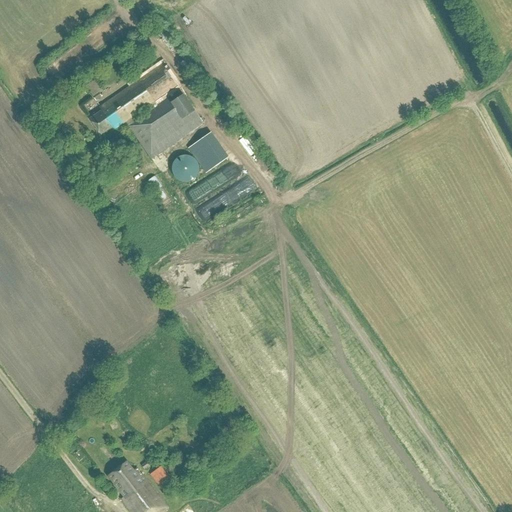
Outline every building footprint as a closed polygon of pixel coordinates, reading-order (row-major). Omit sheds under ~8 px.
[(66,57),(52,73),(61,80),(75,64),(66,57)] [(114,130),(125,122),(130,118),(142,110),(153,102),(154,102),(176,87),(161,65),(99,108),(101,111),(90,119),(100,135),(112,127),(114,130)] [(157,107),(154,102),(153,102),(142,110),(145,115),(134,123),(130,118),(125,122),(151,160),(203,125),(182,95),(171,103),(168,99),(157,107)] [(210,133),(188,148),(206,174),(228,158),(210,133)] [(173,163),(172,168),(172,173),(175,179),(180,182),(186,182),(190,181),(195,178),(198,174),(199,169),(198,165),(196,161),(195,159),(193,157),(189,156),(186,155),(181,156),(177,158),(173,163)] [(140,466),(144,469),(149,465),(146,461),(140,466)] [(126,462),(108,477),(123,497),(121,500),(130,511),(163,511),(168,508),(137,469),(134,471),(126,462)] [(149,475),(161,489),(172,481),(161,466),(149,475)]
